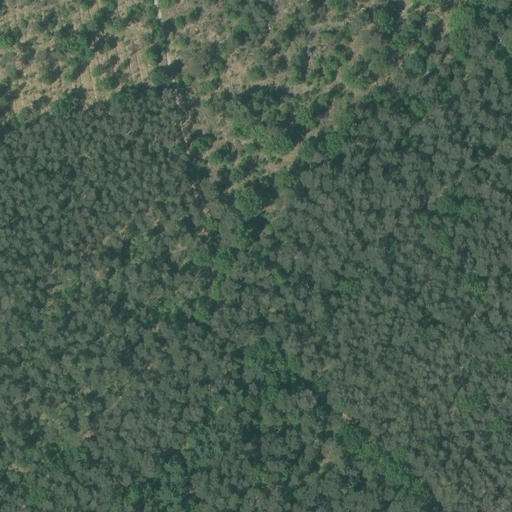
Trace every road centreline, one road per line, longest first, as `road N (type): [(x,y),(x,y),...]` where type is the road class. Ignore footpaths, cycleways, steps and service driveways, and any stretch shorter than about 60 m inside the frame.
road 1 (track): [(217,304),(151,0)]
road 2 (track): [(436,511),(217,304)]
road 3 (track): [(25,511),(217,304)]
